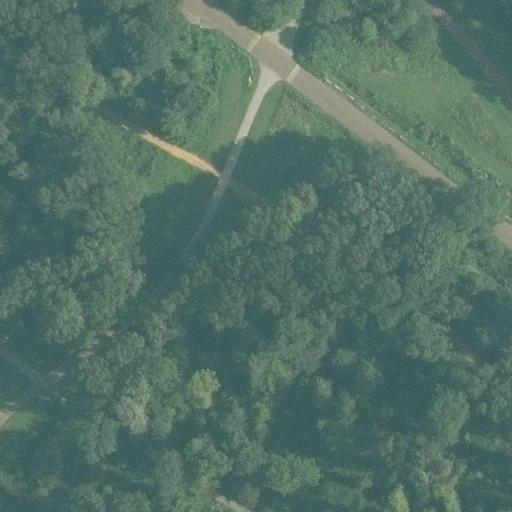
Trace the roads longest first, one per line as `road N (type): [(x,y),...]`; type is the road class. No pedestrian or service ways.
road 1 (unknown): [(511,403),(415,295),(0,41)]
road 2 (unclassified): [(195,0),(511,239)]
